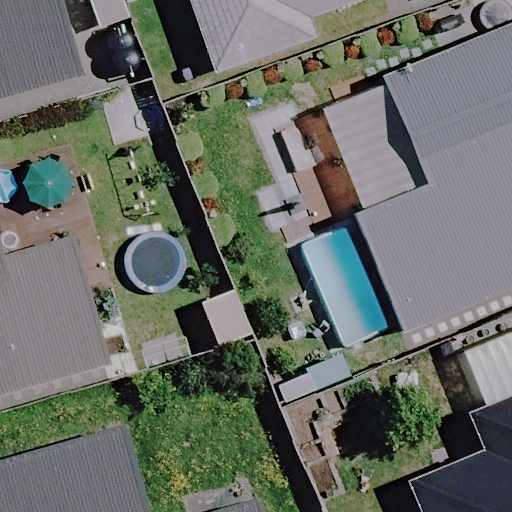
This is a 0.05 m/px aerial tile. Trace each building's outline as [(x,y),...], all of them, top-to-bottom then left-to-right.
[(0,0),(0,102),(74,81),(50,0),(0,0)] [(183,0),(211,75),(308,41),(302,25),(370,0),(183,0)] [(351,223),(398,334),(511,286),(511,32),(383,87),(427,191),(351,223)] [(0,401),(101,372),(64,247),(0,265),(0,401)] [(403,486),(414,511),(511,511),(511,406),(472,423),(485,453),(403,486)] [(142,511),(120,433),(0,468),(0,511),(252,511),(251,506),(228,511),(142,511)]
